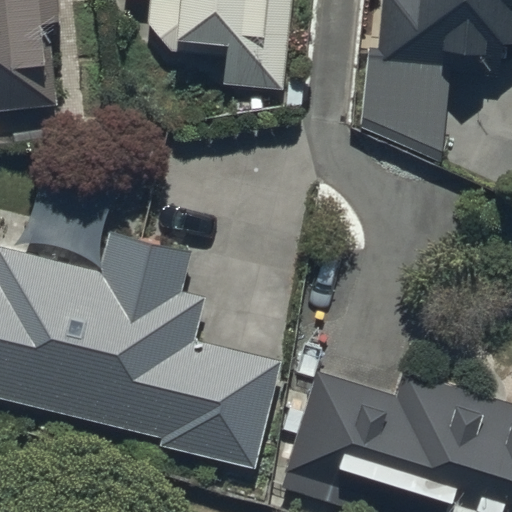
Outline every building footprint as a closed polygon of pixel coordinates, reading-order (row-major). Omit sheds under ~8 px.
[(0,0),(0,111),(54,106),(46,25),(53,24),(51,0),(0,0)] [(122,0),(122,11),(145,13),(143,45),(221,50),(218,86),(281,90),(286,0),(122,0)] [(511,0),(379,0),(378,49),(357,48),(356,130),(442,166),(444,76),(496,76),(496,46),(511,46),(511,0)] [(120,200),(34,180),(17,251),(0,247),(0,398),(161,437),(159,447),(249,470),(274,364),(194,345),(204,302),(177,295),(187,255),(111,237),(120,200)] [(393,394),(312,370),(277,486),(363,511),(377,511),(380,506),(398,511),(511,511),(511,406),(400,373),(393,394)]
